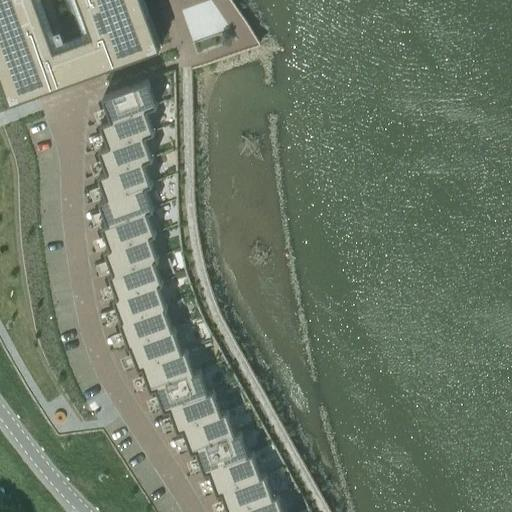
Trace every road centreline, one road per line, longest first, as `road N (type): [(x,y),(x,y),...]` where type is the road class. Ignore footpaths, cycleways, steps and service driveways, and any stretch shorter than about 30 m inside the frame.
road 1 (residential): [(62,97),(88,324),(117,393),(192,511)]
road 2 (tertiary): [(83,511),(0,412)]
